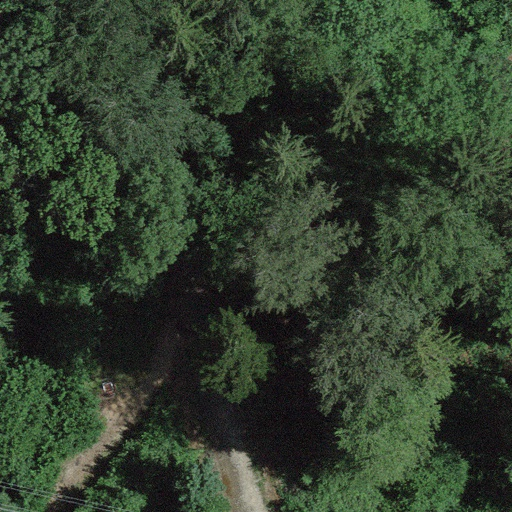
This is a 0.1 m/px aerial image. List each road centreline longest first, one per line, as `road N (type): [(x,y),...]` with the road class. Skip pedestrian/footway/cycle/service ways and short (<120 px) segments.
road 1 (track): [(185,276),(82,0)]
road 2 (track): [(260,511),(185,276)]
